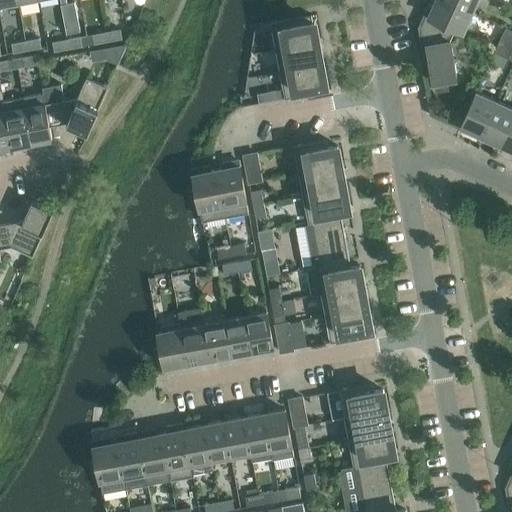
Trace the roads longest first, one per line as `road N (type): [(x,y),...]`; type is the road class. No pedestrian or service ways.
road 1 (residential): [(162,386),(432,336)]
road 2 (residential): [(469,511),(432,336)]
road 3 (residential): [(432,336),(403,164)]
road 4 (residential): [(258,115),(389,96)]
